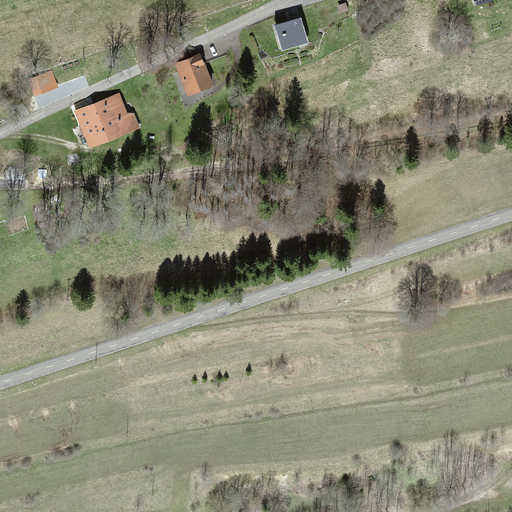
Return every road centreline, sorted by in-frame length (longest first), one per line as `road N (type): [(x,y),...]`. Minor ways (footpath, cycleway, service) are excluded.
road 1 (tertiary): [(0,383),(511,213)]
road 2 (track): [(511,122),(329,148),(148,153),(77,148),(8,128)]
road 3 (residential): [(0,133),(290,0)]
